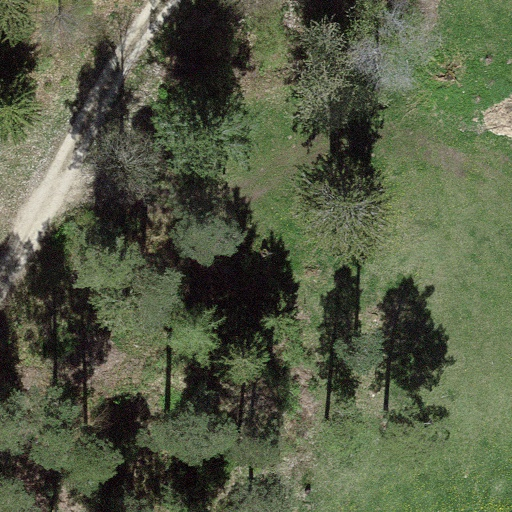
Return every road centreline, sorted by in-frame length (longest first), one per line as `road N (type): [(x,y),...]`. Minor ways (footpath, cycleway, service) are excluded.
road 1 (track): [(45,211),(352,299),(418,310)]
road 2 (track): [(172,0),(0,292)]
